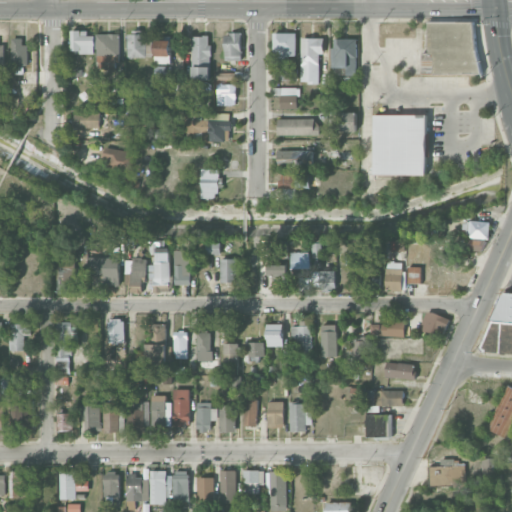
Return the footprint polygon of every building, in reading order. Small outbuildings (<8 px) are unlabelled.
[(476,21),(428,22),(428,52),(422,52),(422,74),(477,73),(476,21)] [(96,32),(72,32),(71,53),(95,53),(96,32)] [(297,55),(297,32),(274,33),(275,56),(297,55)] [(120,33),(97,33),(97,54),(120,55),(120,33)] [(128,33),(128,57),(152,57),(152,33),(128,33)] [(242,60),(242,33),(225,33),(225,60),(242,60)] [(210,79),(211,36),(192,36),(192,79),(210,79)] [(26,37),(13,38),(13,74),(27,74),(26,37)] [(301,82),(320,82),(320,53),(324,53),(324,38),(302,37),(301,82)] [(358,39),(333,38),(333,67),(348,68),(348,75),(357,75),(358,39)] [(155,63),(171,63),(171,55),(176,55),(176,40),(156,39),(155,63)] [(297,68),(283,68),(283,79),(297,79),(297,68)] [(215,79),(235,80),(235,73),(215,72),(215,79)] [(237,84),(218,84),(217,105),(236,105),(237,84)] [(281,94),(281,109),(299,109),(299,87),(275,87),(275,94),(281,94)] [(101,127),(100,111),(74,112),(75,128),(101,127)] [(231,113),(204,112),(204,120),(187,120),(187,132),(209,132),(209,140),(230,141),(230,131),(231,131),(231,113)] [(357,112),(337,112),(337,131),(357,132),(357,112)] [(427,115),(374,115),(374,174),(427,175),(427,115)] [(318,118),(278,119),(278,135),(318,135),(318,118)] [(133,173),(137,152),(107,147),(103,168),(133,173)] [(314,151),(279,149),(278,165),(313,167),(314,151)] [(311,174),(281,173),(281,188),(310,188),(311,174)] [(202,198),(221,198),(221,177),(203,177),(202,198)] [(285,198),(295,198),(295,188),(284,188),(285,198)] [(491,222),(465,221),(464,237),(490,239),(491,222)] [(405,240),(396,240),(396,250),(404,251),(405,240)] [(221,254),(221,243),(208,243),(207,253),(221,254)] [(170,284),(170,248),(155,248),(155,265),(148,265),(148,278),(153,278),(153,284),(170,284)] [(175,285),(191,285),(190,257),(183,257),(183,250),(175,250),(175,285)] [(310,252),(292,252),(292,276),(311,276),(310,252)] [(120,258),(89,257),(88,275),(104,275),(104,284),(120,284),(120,258)] [(147,277),(148,258),(132,257),(132,261),(126,261),(125,268),(131,268),(130,286),(143,286),(143,277),(147,277)] [(237,258),(221,259),(222,283),(238,282),(237,258)] [(58,263),(58,293),(75,294),(76,263),(58,263)] [(272,282),(287,283),(287,264),(268,264),(268,275),(273,275),(272,282)] [(409,283),(422,283),(422,266),(408,267),(409,283)] [(402,290),(403,268),(387,268),(386,290),(402,290)] [(336,289),(336,271),(314,271),(314,289),(336,289)] [(377,274),(367,279),(372,289),(382,284),(377,274)] [(511,292),(508,293),(502,294),(481,348),(494,352),(510,354),(511,331),(511,292)] [(420,328),(442,337),(450,319),(427,310),(420,328)] [(108,344),(124,344),(125,319),(109,318),(108,344)] [(372,335),(405,336),(406,320),(388,320),(387,324),(372,324),(372,335)] [(70,372),(71,343),(75,343),(75,322),(58,321),(57,372),(70,372)] [(32,335),(32,323),(10,323),(10,350),(24,350),(25,335),(32,335)] [(147,344),(148,366),(167,366),(166,324),(151,324),(151,344),(147,344)] [(283,346),(283,324),(267,324),(267,346),(283,346)] [(322,357),(337,356),(336,324),(321,324),(322,357)] [(310,326),(291,326),(292,355),(311,354),(310,326)] [(188,359),(189,331),(175,330),(173,358),(188,359)] [(198,361),(213,360),(212,332),(197,333),(198,361)] [(353,339),(353,361),(370,361),(369,338),(353,339)] [(249,356),(265,355),(265,342),(249,342),(249,356)] [(239,343),(224,343),(223,369),(238,369),(239,343)] [(415,378),(416,363),(387,362),(386,377),(415,378)] [(489,428),(507,437),(511,425),(511,386),(508,385),(489,428)] [(190,389),(174,389),(173,425),(190,426),(190,389)] [(404,390),(367,389),(366,405),(404,406),(404,390)] [(172,425),(172,402),(166,402),(166,395),(152,395),(152,425),(172,425)] [(258,399),(245,398),(244,425),(257,425),(258,399)] [(100,399),(84,399),(85,428),(101,428),(100,399)] [(149,400),(129,401),(129,427),(150,426),(149,400)] [(34,409),(26,409),(26,401),(14,402),(14,429),(34,429),(34,409)] [(119,401),(104,402),(104,432),(120,432),(119,401)] [(285,427),(284,401),(268,401),(269,428),(285,427)] [(212,402),(198,402),(197,432),(212,432),(212,402)] [(291,431),(306,431),(306,424),(312,424),(312,411),(306,411),(306,403),(290,403),(291,431)] [(220,405),(221,432),(237,431),(236,405),(220,405)] [(72,412),(57,413),(58,431),(73,431),(72,412)] [(366,436),(388,437),(389,415),(366,414),(366,436)] [(455,458),(441,459),(441,466),(430,466),(430,486),(466,485),(466,464),(455,465),(455,458)] [(494,458),(482,458),(483,485),(495,484),(494,458)] [(10,496),(27,496),(27,470),(10,471),(10,496)] [(237,470),(221,470),(221,502),(237,502),(237,470)] [(260,484),(265,484),(264,470),(244,470),(245,494),(260,493),(260,484)] [(59,498),(75,499),(76,471),(60,471),(59,498)] [(170,504),(171,472),(151,471),(151,504),(170,504)] [(269,511),(288,510),(287,471),(268,471),(269,511)] [(120,472),(104,472),(104,496),(113,497),(113,504),(119,504),(120,472)] [(150,500),(149,478),(137,478),(137,473),(126,473),(127,500),(150,500)] [(190,474),(173,474),(174,502),(191,501),(190,474)] [(214,477),(198,477),(198,499),(215,499),(214,477)] [(77,479),(77,491),(89,490),(88,479),(77,479)] [(352,511),(352,502),(326,502),(326,511),(352,511)] [(68,511),(80,511),(81,504),(69,503),(68,511)]
